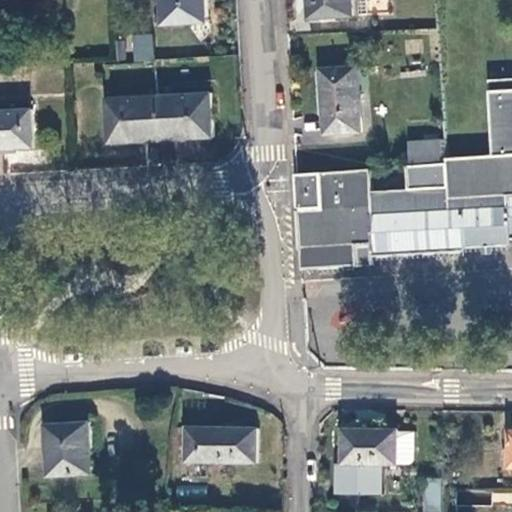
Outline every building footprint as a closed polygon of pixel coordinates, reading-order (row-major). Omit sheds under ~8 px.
[(208,1),(207,0),(163,0),(165,26),(209,23),(208,1)] [(314,0),(315,17),(358,14),(356,0),(314,0)] [(449,162),(511,156),(511,0),(439,5),(449,162)] [(133,34),(132,61),(151,62),(152,35),(133,34)] [(359,67),(323,70),(325,101),(326,115),(333,115),(334,134),(364,132),(359,67)] [(162,96),(164,141),(190,140),(216,138),(213,94),(162,96)] [(130,143),(164,141),(162,96),(109,99),(111,144),(130,143)] [(0,150),(9,150),(36,148),(34,110),(0,112),(0,150)] [(415,161),(444,159),(442,138),(413,140),(415,161)] [(323,206),(299,207),(301,248),(303,248),(305,269),(360,266),(358,245),(375,245),(376,256),(417,254),(466,252),(466,246),(511,244),(511,236),(511,156),(449,162),(451,184),(373,191),(371,168),(322,172),(323,206)] [(91,422),(47,425),(50,476),(94,473),(91,422)] [(217,427),(190,427),(190,461),(260,462),(260,427),(217,427)] [(376,430),(346,430),(346,463),(399,464),(400,430),(376,430)] [(444,486),(444,485),(444,474),(434,473),(434,486),(444,486)] [(444,496),(444,486),(434,486),(434,496),(444,496)]
